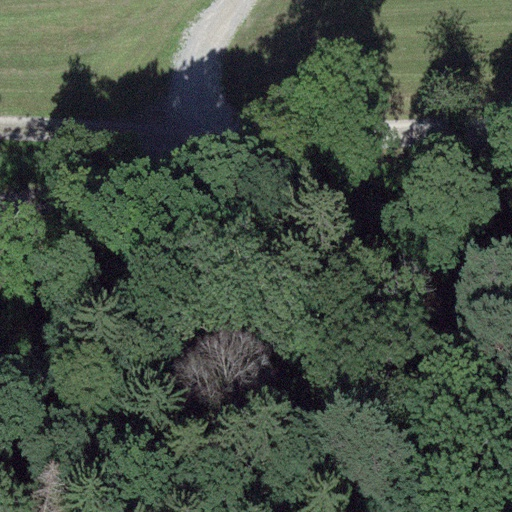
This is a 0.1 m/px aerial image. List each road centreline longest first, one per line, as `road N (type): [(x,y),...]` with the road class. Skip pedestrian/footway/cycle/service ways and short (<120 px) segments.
road 1 (track): [(246,0),(212,39),(197,88),(203,117),(229,141),(511,133)]
road 2 (track): [(229,141),(0,132)]
